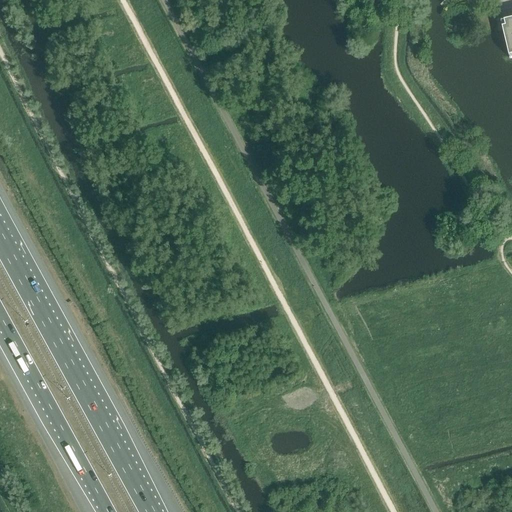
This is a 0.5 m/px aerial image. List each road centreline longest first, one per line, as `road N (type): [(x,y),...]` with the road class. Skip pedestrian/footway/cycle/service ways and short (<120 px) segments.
road 1 (motorway): [(151,511),(0,237)]
road 2 (motorway): [(0,316),(106,511)]
